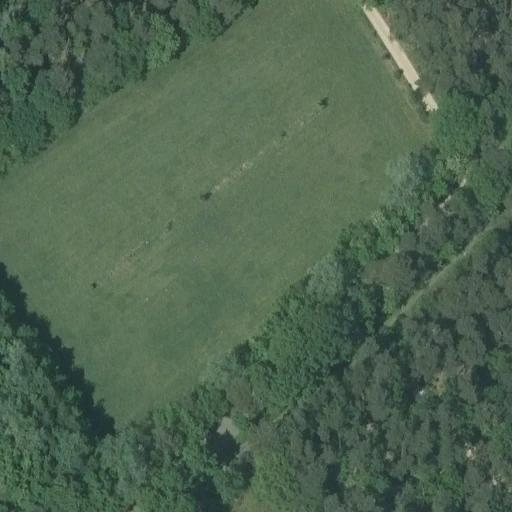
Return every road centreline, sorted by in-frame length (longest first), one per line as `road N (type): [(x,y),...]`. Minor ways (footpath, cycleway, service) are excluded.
road 1 (unclassified): [(152,511),(511,159)]
road 2 (track): [(511,488),(349,322)]
road 3 (track): [(484,186),(362,0)]
